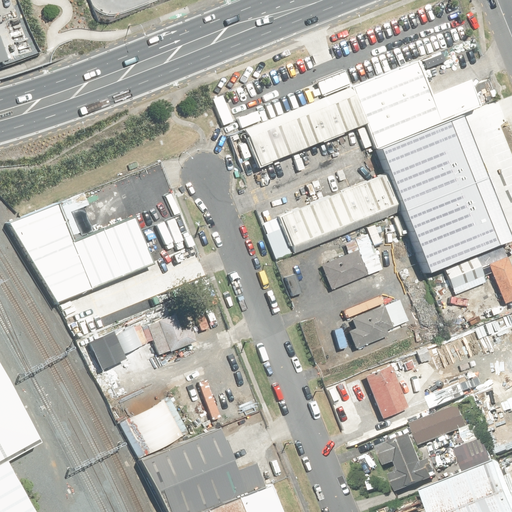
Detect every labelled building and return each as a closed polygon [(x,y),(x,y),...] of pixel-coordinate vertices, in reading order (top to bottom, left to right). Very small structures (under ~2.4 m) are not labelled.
[(430,94),(415,60),(350,86),(365,122),(375,147),(440,120),(430,94)] [(350,86),(343,71),(317,81),(322,94),(242,126),(257,165),(365,122),(350,86)] [(466,80),(430,94),(440,120),(476,106),(466,80)] [(382,149),(431,267),(511,234),(462,115),(382,149)] [(383,172),(278,212),(292,248),(397,208),(383,172)] [(9,222),(52,297),(146,261),(127,213),(66,237),(61,203),(9,222)] [(374,224),(366,228),(374,246),(382,243),(374,224)] [(358,250),(320,265),(330,291),(382,271),(366,231),(353,237),(358,250)] [(476,256),(443,268),(451,289),(484,278),(476,256)] [(511,267),(507,256),(487,264),(504,307),(511,303),(511,267)] [(385,304),(351,319),(355,330),(349,332),(355,348),(389,334),(386,326),(394,326),(385,304)] [(156,319),(168,351),(195,341),(183,309),(156,319)] [(322,320),(313,322),(324,361),(333,358),(322,320)] [(474,355),(497,346),(511,379),(511,378),(511,333),(509,327),(469,343),(474,355)] [(115,328),(90,339),(101,367),(127,357),(115,328)] [(407,409),(390,365),(364,375),(381,419),(407,409)] [(186,430),(192,428),(194,431),(228,418),(221,401),(214,404),(209,393),(201,396),(196,382),(187,386),(186,383),(198,378),(195,370),(176,378),(179,386),(175,387),(188,420),(183,422),(186,430)] [(361,377),(344,384),(352,405),(369,398),(361,377)] [(466,395),(460,383),(428,398),(434,410),(466,395)] [(0,459),(2,458),(29,444),(0,388),(0,459)] [(510,418),(511,416),(511,391),(501,396),(510,418)] [(461,403),(413,422),(422,445),(470,426),(461,403)] [(480,423),(453,434),(459,449),(486,438),(480,423)] [(218,429),(138,459),(165,511),(192,511),(207,507),(236,496),(262,486),(251,462),(233,468),(218,429)] [(414,432),(379,446),(387,467),(398,462),(402,472),(393,475),(400,492),(436,478),(431,466),(435,465),(432,457),(425,460),(414,432)] [(486,438),(459,449),(467,469),(494,457),(486,438)] [(0,459),(0,511),(30,511),(2,458),(0,459)] [(511,511),(511,492),(501,463),(424,492),(431,511),(511,511)] [(262,486),(236,496),(242,511),(279,511),(268,484),(262,486)] [(207,507),(208,511),(242,511),(236,496),(207,507)]
